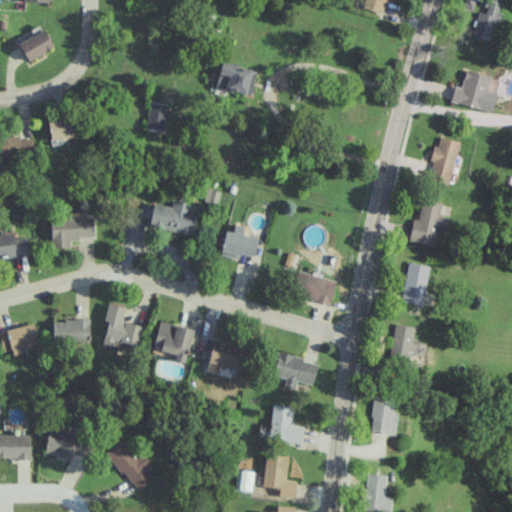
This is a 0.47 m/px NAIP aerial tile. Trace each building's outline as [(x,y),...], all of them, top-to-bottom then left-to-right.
[(385,0),(361,0),(360,8),(382,14),(385,0)] [(472,36),(492,40),(498,0),(484,0),(482,12),(476,11),(472,36)] [(52,47),(44,30),(18,42),(26,60),(52,47)] [(215,88),(250,94),(254,69),(219,63),(215,88)] [(489,76),(464,70),(460,88),(453,86),(449,102),(481,109),(489,76)] [(50,140),(72,136),(69,117),(46,121),(50,140)] [(18,139),(18,135),(0,136),(0,157),(32,155),(31,138),(18,139)] [(448,184),(459,142),(438,136),(426,178),(448,184)] [(148,226),(192,234),(196,212),(189,210),(190,204),(171,200),(170,206),(152,203),(148,226)] [(432,245),(436,226),(445,228),(447,217),(438,216),(441,204),(420,200),(417,219),(412,218),(408,240),(432,245)] [(93,238),(92,217),(49,219),(50,247),(69,247),(69,239),(93,238)] [(239,253),(253,257),(257,238),(224,230),(218,255),(237,260),(239,253)] [(0,233),(0,257),(27,256),(26,237),(12,238),(12,233),(0,233)] [(422,305),(428,266),(407,262),(401,302),(422,305)] [(288,291),(328,304),(335,285),(294,272),(288,291)] [(142,326),(121,321),(124,307),(107,303),(103,321),(107,322),(102,343),(111,346),(113,340),(137,346),(142,326)] [(52,319),(52,343),(89,343),(89,320),(52,319)] [(0,331),(0,342),(2,352),(11,349),(12,351),(38,344),(32,323),(0,331)] [(387,359),(407,363),(414,327),(395,323),(387,359)] [(241,344),(211,339),(207,364),(237,369),(241,344)] [(317,362),(277,352),(271,375),(285,378),(283,386),(294,388),(296,380),(312,384),(317,362)] [(394,398),(373,395),(368,432),(394,435),(398,412),(392,412),(394,398)] [(294,407),(272,404),(267,439),(299,443),(302,422),(292,421),(294,407)] [(72,457),(72,454),(87,456),(90,434),(47,429),(44,454),(72,457)] [(0,458),(29,458),(29,434),(0,434),(0,458)] [(105,453),(137,491),(152,478),(145,469),(150,464),(141,454),(136,458),(120,440),(105,453)] [(262,487),(278,487),(278,496),(294,497),(295,481),(286,480),(287,455),(264,454),(262,487)] [(254,471),(236,469),(233,488),(251,491),(254,471)] [(384,511),(389,511),(391,497),(383,496),(385,475),(366,473),(362,509),(384,511)]
